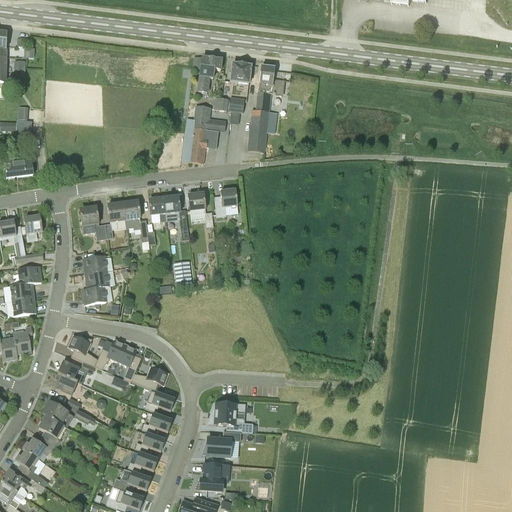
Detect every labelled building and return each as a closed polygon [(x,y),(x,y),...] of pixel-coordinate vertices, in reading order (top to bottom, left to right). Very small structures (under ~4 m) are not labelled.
[(17,49),(25,49),(25,41),(17,41),(17,49)] [(201,60),(193,59),(192,71),(200,72),(198,80),(196,95),(207,96),(209,82),(213,82),(214,73),(220,74),(220,72),(221,62),(201,60)] [(14,77),(25,77),(25,64),(14,63),(14,77)] [(247,87),(249,78),(250,68),(249,68),(248,65),(244,65),(242,67),(240,67),(239,64),(235,64),(233,66),(232,66),(230,76),(229,85),(247,87)] [(273,82),(273,80),(274,70),(261,69),(258,94),(257,94),(254,113),(269,114),(271,96),(273,96),(273,97),(275,97),(275,96),(282,97),(283,88),(284,89),(284,83),(273,82)] [(242,115),(244,102),(229,100),(228,113),(231,114),(240,115),(242,115)] [(217,113),(226,114),(228,102),(219,101),(217,113)] [(193,122),(194,122),(193,131),(207,132),(209,122),(210,110),(194,108),(193,117),(193,122)] [(27,123),(28,111),(19,110),(18,122),(27,123)] [(254,113),(252,112),(247,153),(264,155),(266,135),(267,125),(269,114),(254,113)] [(218,133),(207,132),(193,131),(194,122),(193,122),(186,121),(182,154),(181,164),(190,164),(203,166),(204,150),(206,151),(206,150),(216,151),(218,133)] [(0,124),(0,125),(0,133),(16,134),(16,125),(0,124)] [(274,136),(275,126),(267,125),(266,135),(274,136)] [(6,180),(33,177),(30,158),(0,162),(0,172),(5,172),(6,180)] [(237,209),(236,202),(235,192),(220,194),(220,199),(214,200),(216,220),(226,219),(224,211),(237,209)] [(205,213),(204,206),(203,196),(188,198),(189,214),(205,213)] [(180,216),(179,209),(178,199),(163,200),(165,217),(180,216)] [(163,200),(148,202),(149,212),(150,219),(156,218),(159,218),(160,225),(166,224),(165,217),(163,200)] [(140,232),(143,253),(148,252),(148,247),(147,235),(146,223),(140,223),(140,222),(138,203),(122,205),(125,231),(126,231),(132,230),(133,233),(140,232)] [(111,233),(125,231),(122,205),(108,207),(109,218),(110,226),(104,227),(107,241),(112,240),(111,233)] [(107,241),(104,227),(99,228),(97,216),(96,216),(95,209),(81,211),(82,217),(80,217),(81,228),(82,228),(83,235),(95,234),(96,243),(107,241)] [(213,230),(211,215),(204,216),(206,230),(213,230)] [(23,221),(26,237),(42,234),(39,218),(23,221)] [(20,229),(14,229),(13,222),(0,224),(0,234),(1,234),(2,241),(13,239),(16,259),(14,259),(15,265),(27,264),(25,257),(20,229)] [(182,243),(189,242),(187,230),(180,230),(182,243)] [(27,264),(33,263),(43,261),(42,255),(25,257),(27,264)] [(244,262),(244,255),(233,256),(233,263),(244,262)] [(85,277),(106,273),(105,259),(92,260),(82,262),(85,277)] [(174,265),(177,289),(191,287),(188,263),(174,265)] [(9,289),(31,286),(41,284),(39,269),(17,272),(19,286),(9,288),(9,289)] [(87,291),(108,288),(106,273),(85,277),(87,291)] [(11,304),(33,301),(31,286),(9,289),(11,304)] [(94,306),(106,304),(104,290),(108,289),(108,288),(87,291),(82,292),(84,307),(94,306)] [(13,318),(25,317),(35,315),(33,301),(11,304),(13,318)] [(110,316),(118,317),(119,307),(111,306),(110,316)] [(31,355),(28,338),(32,337),(31,328),(25,329),(26,333),(21,334),(13,335),(17,357),(31,355)] [(17,357),(13,335),(12,335),(13,339),(0,341),(0,339),(0,347),(1,354),(3,363),(17,361),(17,357)] [(83,366),(94,371),(97,363),(86,355),(92,343),(82,341),(81,343),(73,339),(67,351),(73,354),(70,360),(83,366)] [(109,362),(117,366),(124,348),(113,343),(108,355),(102,353),(97,363),(94,371),(101,374),(109,362)] [(131,365),(136,353),(124,348),(117,366),(125,369),(122,383),(130,386),(131,384),(130,384),(134,376),(137,368),(131,365)] [(79,370),(72,367),(63,363),(57,376),(77,385),(77,384),(74,383),(79,370)] [(91,377),(91,376),(92,377),(94,371),(83,366),(80,372),(91,377)] [(130,384),(131,384),(153,392),(155,393),(158,386),(164,389),(168,376),(160,373),(160,371),(152,366),(147,378),(134,376),(130,384)] [(71,398),(77,385),(57,376),(55,381),(59,383),(55,391),(64,395),(71,398)] [(121,382),(118,388),(124,391),(127,385),(121,382)] [(159,409),(171,414),(175,402),(156,395),(152,407),(147,405),(145,411),(152,414),(157,415),(159,409)] [(66,407),(77,413),(80,406),(70,400),(66,407)] [(45,418),(61,428),(68,415),(49,404),(42,416),(45,418)] [(245,408),(237,407),(215,406),(211,414),(213,414),(213,419),(210,419),(207,426),(226,427),(225,434),(240,435),(252,436),(253,427),(244,426),(244,421),(236,421),(233,421),(233,416),(236,416),(244,416),(245,408)] [(88,425),(90,421),(77,413),(74,418),(73,418),(73,419),(78,422),(87,427),(88,425)] [(156,429),(168,434),(172,422),(153,415),(149,426),(144,425),(142,431),(149,433),(154,435),(156,429)] [(57,440),(64,429),(61,428),(45,418),(38,430),(44,434),(41,439),(50,445),(56,449),(57,450),(61,443),(57,440)] [(110,422),(107,428),(115,432),(118,426),(110,422)] [(206,441),(201,457),(230,460),(231,443),(240,444),(240,435),(225,434),(222,434),(222,442),(206,441)] [(149,449),(161,453),(165,442),(146,435),(141,446),(137,445),(135,451),(142,453),(147,455),(149,449)] [(39,461),(43,455),(50,445),(41,439),(38,444),(32,441),(29,446),(26,445),(22,450),(39,461)] [(34,469),(39,461),(22,450),(22,451),(25,453),(21,459),(18,457),(14,463),(20,466),(17,471),(29,480),(33,475),(29,472),(32,468),(34,469)] [(142,468),(154,473),(158,461),(139,454),(134,466),(130,464),(128,470),(135,473),(140,474),(142,468)] [(200,480),(196,490),(200,490),(222,492),(222,482),(220,481),(220,474),(228,474),(229,467),(204,466),(203,473),(205,473),(205,481),(200,480)] [(27,485),(17,478),(9,473),(0,485),(17,495),(18,494),(18,493),(20,489),(23,492),(27,485)] [(135,488),(147,493),(151,481),(131,474),(127,486),(123,484),(120,490),(128,493),(132,494),(135,488)] [(45,490),(34,483),(30,489),(41,496),(45,490)] [(17,496),(17,495),(0,485),(0,508),(6,511),(16,511),(23,500),(17,496)] [(115,504),(138,511),(139,511),(144,501),(120,492),(115,504)] [(179,511),(215,511),(217,507),(198,501),(196,506),(195,506),(193,507),(182,503),(179,511)] [(220,510),(227,511),(228,511),(231,505),(223,502),(220,510)] [(76,509),(79,511),(85,511),(88,508),(82,503),(76,509)]
